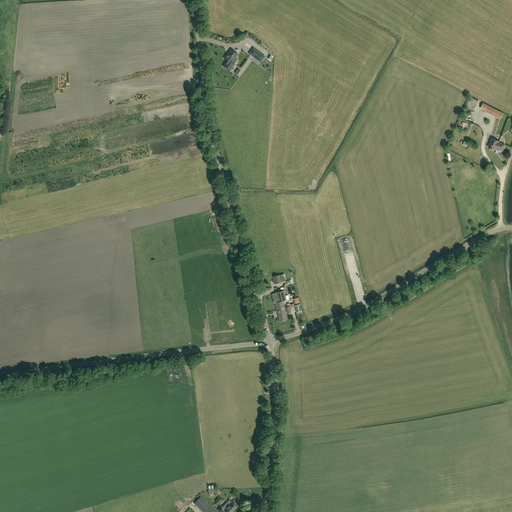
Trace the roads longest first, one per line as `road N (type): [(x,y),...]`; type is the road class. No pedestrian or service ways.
road 1 (unclassified): [(270,341),(208,126),(196,0)]
road 2 (unclassified): [(0,380),(270,341)]
road 3 (unclassified): [(270,341),(339,320),(486,234),(511,227)]
road 4 (unclassified): [(268,511),(276,403),(270,341)]
